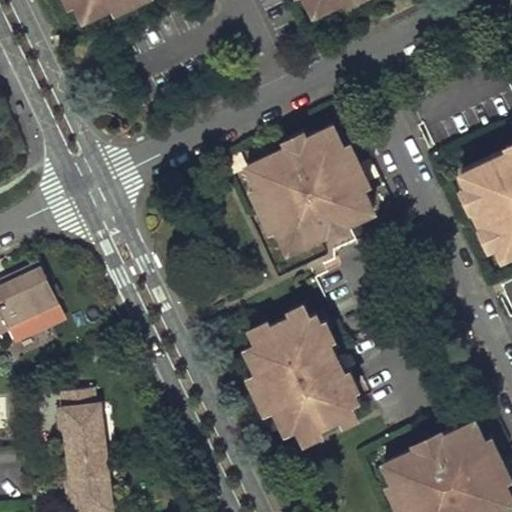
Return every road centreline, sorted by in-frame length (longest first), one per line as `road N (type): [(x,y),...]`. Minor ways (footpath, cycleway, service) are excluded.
road 1 (tertiary): [(263,511),(105,181)]
road 2 (tertiary): [(79,192),(233,511)]
road 3 (residential): [(358,51),(511,370)]
road 4 (residential): [(358,51),(105,181)]
road 5 (tertiary): [(105,181),(18,0)]
road 6 (tertiary): [(0,27),(79,192)]
